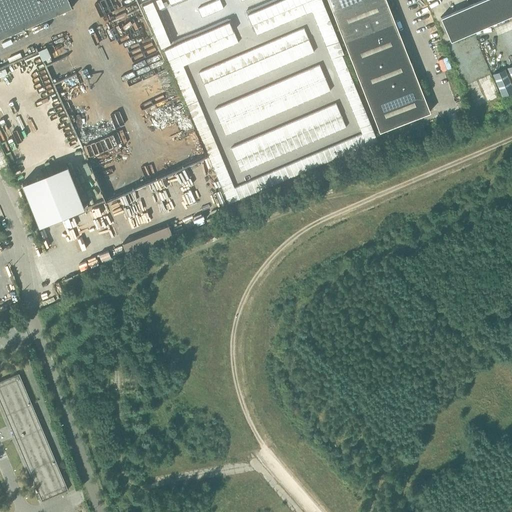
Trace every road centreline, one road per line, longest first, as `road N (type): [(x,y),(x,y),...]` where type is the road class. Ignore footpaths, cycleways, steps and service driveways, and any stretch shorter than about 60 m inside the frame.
road 1 (track): [(270,458),(156,480),(133,476),(118,432),(129,298),(163,265),(304,203),(386,194)]
road 2 (track): [(511,141),(309,230),(266,269),(241,313),(235,367),(245,414),(270,458)]
road 3 (unclassified): [(102,511),(48,371),(20,239),(0,193)]
